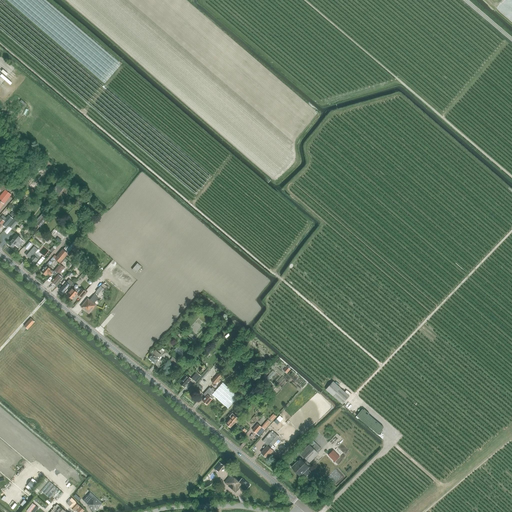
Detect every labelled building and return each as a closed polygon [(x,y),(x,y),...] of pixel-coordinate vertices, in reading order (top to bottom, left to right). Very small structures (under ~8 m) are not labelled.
[(4,57),(0,63),(12,70),(15,65),(4,57)] [(14,74),(25,78),(27,73),(16,68),(14,74)] [(58,184),(54,189),(60,193),(63,188),(58,184)] [(0,208),(11,195),(5,190),(0,196),(0,208)] [(3,215),(0,218),(0,228),(3,225),(5,227),(13,219),(9,215),(7,218),(3,215)] [(45,215),(37,224),(40,227),(48,217),(45,215)] [(10,241),(8,243),(10,245),(10,246),(11,247),(12,247),(13,248),(15,245),(18,248),(24,241),(21,239),(21,238),(17,234),(14,237),(10,241)] [(69,243),(63,250),(63,249),(57,256),(55,255),(43,269),(44,269),(41,271),(46,275),(48,274),(50,276),(54,272),(51,269),(50,268),(51,266),(50,265),(56,259),(60,263),(68,254),(73,248),(72,247),(73,246),(70,243),(70,244),(69,243)] [(30,252),(26,255),(30,259),(29,261),(33,265),(40,257),(36,253),(38,250),(34,246),(30,252)] [(39,263),(46,256),(43,254),(37,262),(39,263)] [(133,267),(137,270),(142,264),(138,260),(133,267)] [(58,272),(64,266),(61,264),(56,270),(58,272)] [(110,268),(100,280),(104,284),(114,272),(110,268)] [(60,279),(62,277),(58,274),(51,282),(55,285),(57,284),(58,285),(61,280),(60,279)] [(70,279),(69,281),(67,283),(65,281),(62,284),(63,285),(60,289),(64,293),(71,285),(71,286),(74,283),(70,279)] [(88,298),(81,307),(89,314),(96,305),(94,303),(98,298),(99,298),(101,296),(108,287),(103,283),(98,289),(96,287),(92,291),(95,293),(94,294),(90,300),(88,298)] [(81,298),(86,292),(80,287),(79,289),(77,288),(78,287),(78,286),(77,285),(75,285),(75,286),(75,287),(75,288),(73,289),(72,289),(69,292),(70,293),(68,295),(72,299),(77,294),(81,298)] [(29,328),(35,321),(31,318),(23,325),(27,329),(29,328)] [(151,353),(152,354),(148,358),(155,364),(161,356),(159,355),(160,354),(155,350),(154,351),(153,350),(151,353)] [(181,364),(173,357),(170,360),(175,364),(172,367),(176,370),(181,364)] [(270,379),(276,373),(273,371),(267,377),(270,379)] [(195,382),(201,376),(197,372),(192,378),(195,382)] [(215,384),(223,375),(220,372),(212,381),(215,384)] [(184,387),(191,379),(187,375),(180,383),(184,387)] [(342,404),(352,394),(348,390),(346,392),(333,381),(325,390),(342,404)] [(223,382),(214,392),(213,391),(215,389),(213,387),(211,389),(210,387),(203,394),(206,396),(202,400),(207,405),(215,397),(228,409),(239,397),(223,382)] [(231,428),(239,419),(232,413),(230,416),(231,418),(226,424),(231,428)] [(258,424),(252,430),(256,433),(261,427),(258,424)] [(267,445),(261,453),(267,458),(273,451),(270,448),(278,439),(278,438),(273,434),(270,432),(263,441),(265,443),(267,445)] [(300,458),(292,467),(300,476),(303,473),(305,475),(306,475),(307,475),(308,475),(309,473),(309,472),(309,471),(307,470),(308,468),(309,467),(307,465),(308,464),(307,463),(308,462),(309,463),(319,453),(309,444),(300,453),(306,459),(304,462),(300,458)] [(341,447),(338,450),(343,456),(346,453),(341,447)] [(330,454),(328,455),(334,461),(339,457),(334,451),(330,454)] [(213,468),(218,472),(223,466),(218,462),(213,468)] [(38,492),(51,478),(48,475),(34,489),(38,492)] [(245,491),(250,485),(242,478),(239,482),(231,475),(225,483),(228,485),(227,486),(236,492),(240,487),(245,491)] [(90,492),(83,500),(89,506),(88,507),(93,511),(94,511),(102,504),(90,492)] [(76,502),(72,498),(67,503),(71,507),(76,502)] [(76,502),(71,507),(75,511),(80,506),(76,502)]
